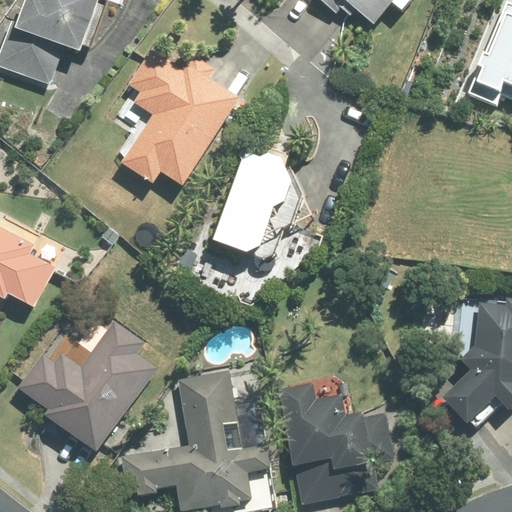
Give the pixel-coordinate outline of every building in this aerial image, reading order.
[(16,27),(0,71),(55,91),(68,56),(90,65),(109,6),(113,7),(113,4),(122,7),(124,0),(46,0),(45,7),(37,4),(28,32),(16,27)] [(317,0),(343,22),(351,10),(383,35),(404,10),(399,7),(405,0),(317,0)] [(511,15),(471,102),(499,115),(501,111),(506,113),(510,104),(511,105),(511,15)] [(160,124),(128,172),(162,195),(169,183),(192,198),(250,113),(212,87),(221,75),(199,60),(188,76),(157,56),(133,91),(146,100),(140,111),(160,124)] [(257,180),(228,254),(258,266),(271,260),(285,224),(296,221),(304,202),(292,180),(280,175),(274,180),(266,177),(257,180)] [(0,302),(14,309),(16,304),(39,317),(61,274),(34,261),(38,252),(3,235),(0,240),(0,302)] [(483,357),(469,371),(481,383),(453,411),(478,436),(506,408),(511,413),(511,316),(488,314),(483,357)] [(48,361),(25,396),(57,418),(53,424),(109,461),(165,377),(141,361),(149,348),(119,328),(89,374),(67,359),(60,369),(48,361)] [(146,507),(166,503),(166,500),(185,496),(187,511),(261,511),(257,486),(280,483),(276,456),(248,461),(235,379),(183,387),(194,457),(129,467),(136,505),(145,504),(146,507)] [(319,391),(288,396),(307,511),(385,498),(381,477),(384,476),(383,469),(401,466),(391,419),(354,428),(351,405),(322,409),(319,391)]
